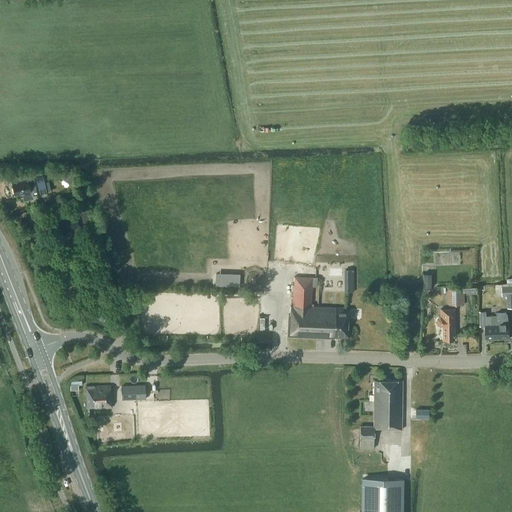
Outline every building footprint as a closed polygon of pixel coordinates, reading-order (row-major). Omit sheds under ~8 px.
[(69,169),(62,178),(70,183),(76,174),(69,169)] [(42,175),(11,182),(14,194),(23,192),(24,198),(32,196),(30,191),(31,191),(30,190),(36,189),(37,192),(46,190),(42,175)] [(85,210),(82,198),(68,202),(71,212),(56,216),(61,233),(83,227),(79,211),(85,210)] [(344,292),(354,292),(354,269),(344,270),(344,292)] [(288,314),(287,336),(335,338),(335,335),(348,336),(349,310),(340,310),(340,308),(314,308),(314,305),(312,305),(312,287),(316,287),(316,278),(293,277),(292,305),(290,305),(290,314),(288,314)] [(511,307),(511,282),(502,283),(503,296),(509,296),(509,308),(511,307)] [(450,287),(449,303),(463,303),(463,292),(463,287),(462,287),(450,287)] [(439,314),(438,315),(437,315),(436,316),(435,317),(435,318),(435,319),(435,320),(435,321),(436,322),(437,323),(438,323),(439,324),(441,324),(441,338),(453,338),(453,315),(454,315),(454,307),(439,307),(439,314)] [(496,316),(486,316),(486,311),(479,312),(480,326),(484,326),(485,338),(497,337),(496,316)] [(497,315),(496,315),(496,316),(497,337),(508,337),(508,322),(505,311),(496,311),(497,315)] [(402,379),(373,379),(372,425),(359,425),(359,439),(360,439),(360,447),(373,447),(373,428),(376,428),(376,426),(384,426),(384,429),(401,429),(402,379)] [(144,385),(122,385),(122,399),(145,398),(144,385)] [(110,386),(85,387),(86,407),(95,407),(95,408),(111,408),(110,386)] [(415,409),(415,418),(429,418),(429,409),(415,409)] [(402,511),(403,479),(362,479),(361,511),(402,511)]
